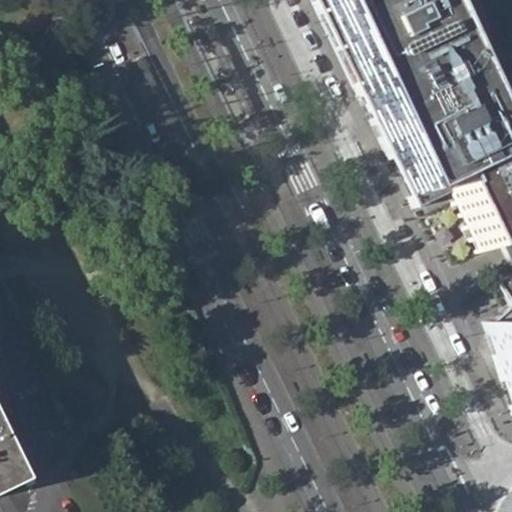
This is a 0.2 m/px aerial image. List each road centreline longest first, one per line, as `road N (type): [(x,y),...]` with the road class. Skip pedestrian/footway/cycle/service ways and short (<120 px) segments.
road 1 (primary): [(94,0),(334,511)]
road 2 (primary): [(452,505),(211,0)]
road 3 (residential): [(511,482),(274,0)]
